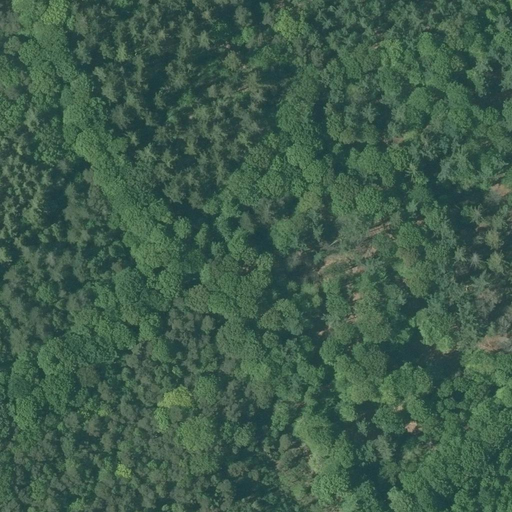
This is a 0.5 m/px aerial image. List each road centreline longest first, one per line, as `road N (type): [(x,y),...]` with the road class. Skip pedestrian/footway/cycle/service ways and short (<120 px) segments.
road 1 (track): [(0,403),(81,357),(151,281),(219,225),(284,133),(317,102),(429,57),(509,11)]
road 2 (track): [(62,81),(109,167),(210,276),(360,511)]
road 3 (track): [(150,511),(197,477),(270,393),(324,354)]
road 4 (track): [(324,354),(391,383),(457,426),(466,465)]
road 5 (track): [(421,511),(511,417)]
